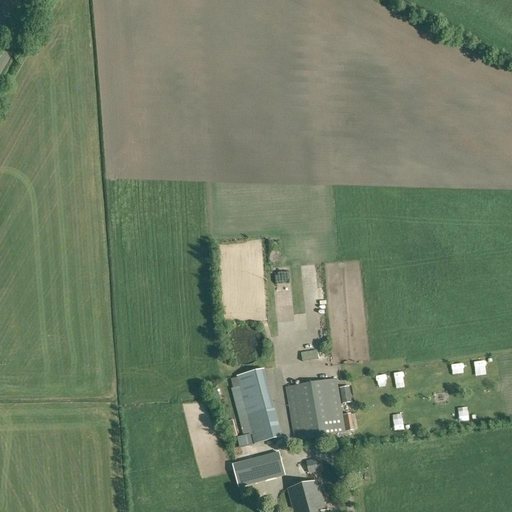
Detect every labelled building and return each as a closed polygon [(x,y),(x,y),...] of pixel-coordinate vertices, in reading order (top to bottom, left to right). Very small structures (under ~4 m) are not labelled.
[(308,251),(316,250),(315,242),(307,243),(308,251)] [(284,360),(289,357),(285,347),(279,350),(284,360)] [(271,409),(274,409),(264,369),(261,370),(238,376),(248,415),(271,409)] [(286,388),(295,441),(345,432),(336,379),(286,388)] [(373,383),(362,384),(363,395),(375,394),(373,383)] [(350,390),(341,392),(343,404),(352,402),(350,390)] [(355,401),(345,404),(347,409),(357,406),(355,401)] [(231,424),(233,435),(241,434),(239,423),(231,424)] [(285,476),(280,456),(234,469),(239,488),(285,476)] [(326,511),(318,481),(288,489),(294,511),(326,511)]
